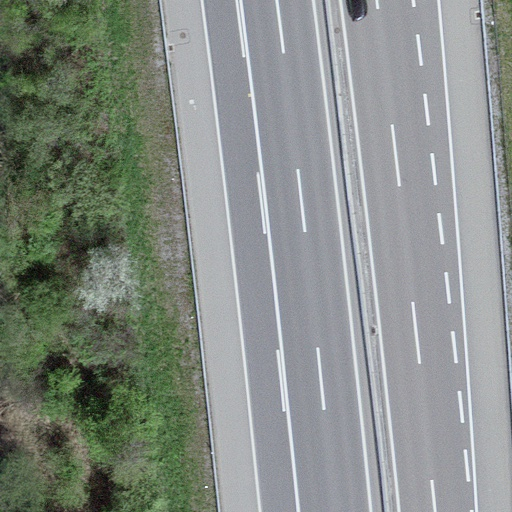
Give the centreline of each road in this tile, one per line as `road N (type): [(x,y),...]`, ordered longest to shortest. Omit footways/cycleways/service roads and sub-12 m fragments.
road 1 (motorway): [(435,511),(376,0)]
road 2 (motorway): [(276,0),(334,511)]
